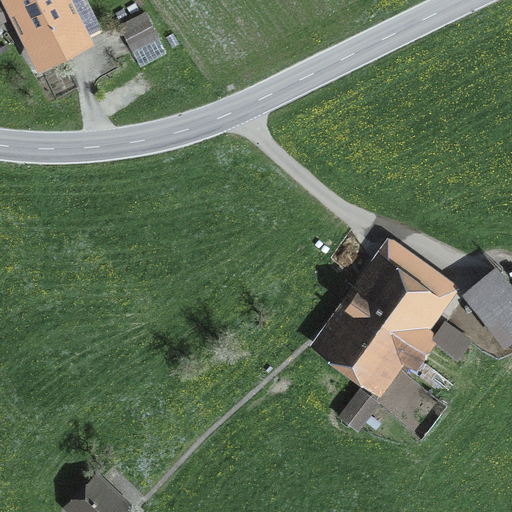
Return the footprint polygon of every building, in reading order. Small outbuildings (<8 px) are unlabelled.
[(0,1),(0,0),(0,21),(9,17),(0,1)] [(1,0),(8,12),(16,7),(42,58),(100,29),(86,0),(1,0)] [(119,25),(140,65),(160,54),(153,40),(158,37),(145,12),(119,25)] [(327,342),(377,378),(399,349),(425,368),(442,345),(457,356),(468,340),(445,323),(433,339),(415,326),(448,280),(398,244),(327,342)] [(511,334),(511,333),(511,289),(497,270),(474,288),(511,334)] [(358,427),(377,402),(361,390),(342,415),(358,427)] [(68,511),(69,511),(116,511),(121,507),(96,483),(68,511)]
